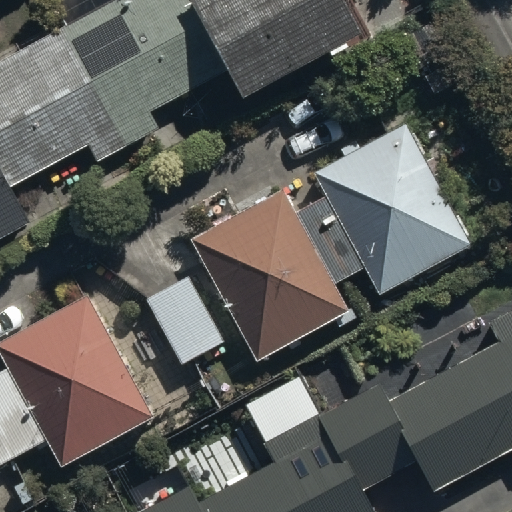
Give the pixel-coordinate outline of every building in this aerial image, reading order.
[(0,231),(27,217),(8,182),(86,140),(96,158),(157,125),(146,106),(224,64),(236,87),(361,20),(349,0),(107,0),(0,57),(0,231)] [(300,220),(338,291),(367,275),(380,300),(475,249),(410,128),(363,153),(361,148),(343,157),(346,163),(317,178),(331,203),(300,220)] [(338,291),(300,220),(286,195),(195,243),(259,363),(350,314),(338,291)] [(189,266),(144,290),(179,355),(224,332),(189,266)] [(0,454),(46,430),(59,455),(149,407),(86,288),(0,333),(0,344),(7,357),(0,361),(0,454)] [(114,511),(377,511),(378,511),(361,480),(416,451),(432,481),(511,437),(511,296),(484,312),(495,333),(388,391),(377,370),(264,431),(276,453),(201,494),(190,472),(114,511)]
